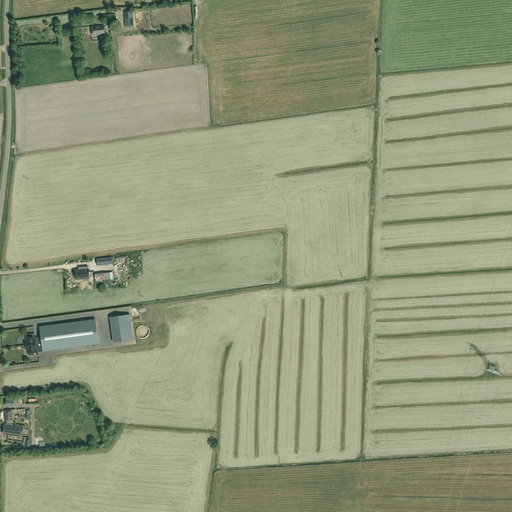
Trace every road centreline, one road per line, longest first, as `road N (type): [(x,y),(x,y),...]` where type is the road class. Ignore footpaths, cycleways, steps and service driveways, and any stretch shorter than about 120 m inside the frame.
road 1 (unknown): [(0,326),(92,314),(102,317),(105,341),(0,368)]
road 2 (unclassified): [(0,206),(6,0)]
